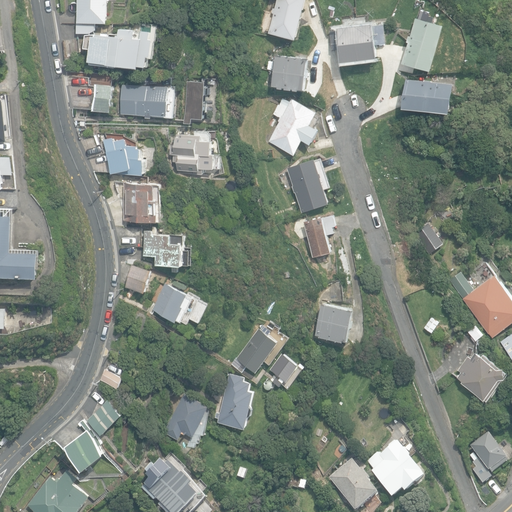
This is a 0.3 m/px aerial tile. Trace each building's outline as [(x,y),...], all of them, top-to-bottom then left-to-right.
[(79,0),(79,23),(110,23),(109,0),(79,0)] [(269,32),(297,39),(306,0),(277,0),(276,7),(274,7),(273,13),(274,13),(269,32)] [(404,64),(432,71),(444,26),(444,24),(416,17),(411,36),(410,35),(408,42),(409,42),(404,64)] [(343,49),(345,61),(379,58),(377,44),(388,43),(386,26),(375,27),(375,23),(341,27),(341,31),(332,32),(334,50),(343,49)] [(77,24),(78,33),(91,33),(96,30),(96,24),(77,24)] [(93,50),(92,61),(112,63),(121,65),(143,67),(150,66),(149,57),(153,58),(155,39),(152,38),(152,30),(138,29),(123,28),(123,36),(115,38),(95,35),(95,37),(89,36),(87,49),(93,50)] [(277,71),(309,75),(310,60),(305,59),(305,58),(300,57),(300,59),(298,58),(298,56),(292,56),(292,58),(289,57),(289,56),(285,55),(285,57),(278,56),(277,71)] [(309,75),(277,71),(275,85),(281,86),(280,87),(285,88),(285,87),(289,87),(288,89),(295,89),(295,88),(297,88),(297,90),(302,90),(302,88),(307,89),(309,75)] [(403,108),(451,113),(454,84),(406,79),(403,108)] [(206,119),(208,82),(188,81),(186,123),(194,123),(194,118),(206,119)] [(95,110),(115,111),(116,85),(96,84),(95,110)] [(122,114),(169,115),(170,86),(123,85),(122,114)] [(0,142),(8,141),(5,100),(0,99),(0,142)] [(280,121),(270,141),(297,154),(305,138),(313,143),(321,128),(312,124),(319,112),(293,99),(285,115),(282,114),(279,121),(280,121)] [(202,135),(177,134),(177,144),(171,144),(171,154),(174,154),(174,162),(179,162),(178,172),(206,173),(206,167),(217,168),(218,153),(214,153),(214,140),(202,139),(202,135)] [(117,141),(116,137),(106,139),(114,173),(123,171),(123,173),(147,174),(147,158),(144,158),(144,148),(141,148),(141,145),(129,145),(128,138),(117,141)] [(0,191),(3,191),(3,174),(14,174),(12,156),(0,155),(0,191)] [(296,192),(303,213),(331,203),(315,158),(288,167),(294,185),(293,186),(296,192)] [(126,220),(161,222),(163,199),(160,199),(161,182),(128,181),(126,220)] [(0,276),(39,278),(40,249),(13,248),(14,208),(0,207),(0,276)] [(319,256),(320,259),(325,258),(324,255),(334,252),(330,235),(336,233),(334,226),(337,226),(335,215),(306,222),(315,257),(319,256)] [(415,233),(431,254),(445,243),(429,222),(415,233)] [(173,272),(180,272),(180,265),(186,265),(186,243),(175,242),(175,234),(155,233),(155,230),(147,230),(146,255),(159,255),(159,265),(173,265),(173,272)] [(127,287),(147,292),(154,269),(133,264),(127,287)] [(464,298),(494,338),(511,324),(511,293),(501,280),(497,283),(493,277),(476,290),(462,272),(453,279),(466,297),(464,298)] [(154,309),(180,321),(187,306),(185,305),(191,294),(167,283),(154,309)] [(322,336),(346,341),(346,339),(350,340),(356,310),(352,309),(352,308),(328,304),(328,305),(324,305),(323,311),(320,311),(317,327),(320,328),(319,334),(322,335),(322,336)] [(442,322),(433,315),(424,329),(433,335),(442,322)] [(469,331),(477,340),(485,334),(477,324),(469,331)] [(240,357),(262,371),(285,341),(264,325),(240,357)] [(511,332),(501,341),(511,354),(511,332)] [(462,382),(486,399),(501,379),(508,378),(506,367),(503,368),(484,354),(483,356),(476,352),(471,358),(468,356),(459,369),(462,372),(458,377),(463,381),(462,382)] [(102,379),(120,387),(125,376),(107,369),(102,379)] [(219,421),(247,428),(250,416),(253,414),(254,408),(252,405),(255,390),(251,389),(253,382),(245,380),(246,377),(231,373),(221,413),(218,412),(217,417),(220,417),(219,421)] [(165,432),(179,439),(184,431),(194,437),(210,406),(185,393),(165,432)] [(124,411),(110,398),(89,419),(103,433),(124,411)] [(80,457),(89,468),(109,453),(91,430),(93,429),(85,419),(81,422),(88,430),(69,445),(74,451),(71,453),(76,459),(80,457)] [(491,470),(493,473),(510,460),(508,457),(509,457),(490,432),(472,446),(490,470),(491,470)] [(0,442),(4,445),(11,438),(7,434),(0,442)] [(373,470),(395,497),(405,489),(408,492),(428,475),(399,441),(383,454),(382,453),(377,457),(375,455),(368,461),(374,469),(373,470)] [(330,477),(358,511),(381,492),(370,479),(372,477),(365,469),(363,470),(353,458),(330,477)] [(474,470),(484,483),(493,476),(479,458),(473,462),(477,467),(474,470)] [(166,473),(158,465),(148,475),(152,478),(146,484),(147,485),(144,488),(155,500),(158,498),(162,502),(160,504),(167,511),(183,511),(184,511),(185,511),(192,511),(209,496),(184,471),(182,472),(175,465),(173,467),(172,466),(166,473)] [(244,479),(248,470),(241,467),(238,476),(244,479)] [(79,511),(93,494),(76,482),(80,477),(69,469),(62,478),(59,476),(57,479),(52,475),(30,504),(40,511),(79,511)] [(301,478),(299,488),(307,489),(308,479),(301,478)]
